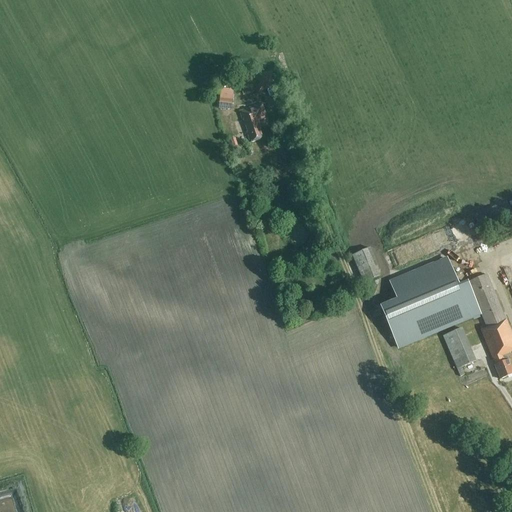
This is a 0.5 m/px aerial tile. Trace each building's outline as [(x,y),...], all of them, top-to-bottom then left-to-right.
[(279,87),(273,70),(251,77),(257,94),(279,87)] [(216,109),(231,110),(233,93),(220,92),(219,98),(217,98),(216,109)] [(260,124),(259,121),(263,120),(267,119),(261,103),(239,111),(242,120),(245,129),(246,128),(250,143),(261,139),(258,129),(260,129),(258,125),(260,124)] [(240,154),(235,138),(227,141),(232,156),(240,154)] [(475,216),(482,235),(511,222),(511,218),(506,204),(475,216)] [(363,282),(380,275),(370,250),(353,258),(363,282)] [(495,367),(501,381),(511,375),(511,368),(509,361),(505,363),(502,357),(511,352),(511,333),(506,320),(487,276),(459,287),(455,278),(451,280),(444,262),(391,284),(398,302),(382,308),(399,349),(481,315),(487,329),(482,331),(497,366),(495,367)] [(456,369),(462,367),(476,361),(462,328),(442,336),(456,369)]
